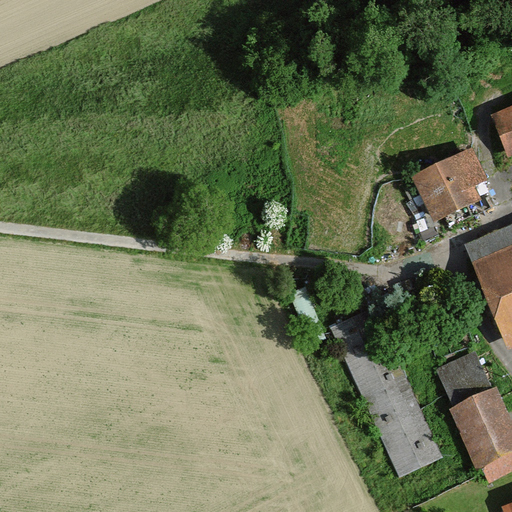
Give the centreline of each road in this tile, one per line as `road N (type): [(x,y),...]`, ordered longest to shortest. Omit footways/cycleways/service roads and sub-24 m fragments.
road 1 (track): [(0,226),(390,272),(451,259),(511,370)]
road 2 (track): [(451,259),(446,246),(511,213),(487,157),(482,119)]
